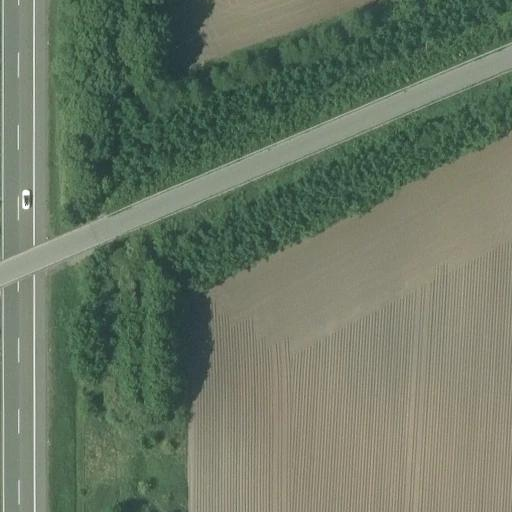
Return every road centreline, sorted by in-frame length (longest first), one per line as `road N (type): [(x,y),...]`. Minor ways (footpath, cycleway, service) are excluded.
road 1 (residential): [(511,51),(0,275)]
road 2 (motorway): [(31,511),(30,0)]
